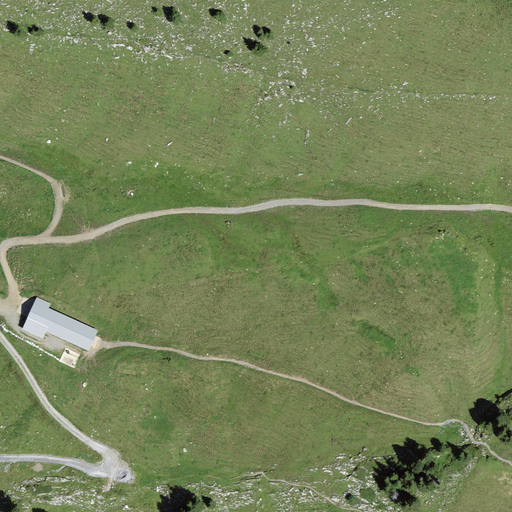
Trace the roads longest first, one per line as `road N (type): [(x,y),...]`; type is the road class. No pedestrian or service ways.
road 1 (track): [(12,305),(5,243),(74,239),(151,214),(294,200),(511,209)]
road 2 (track): [(0,335),(49,408),(110,455),(105,471)]
